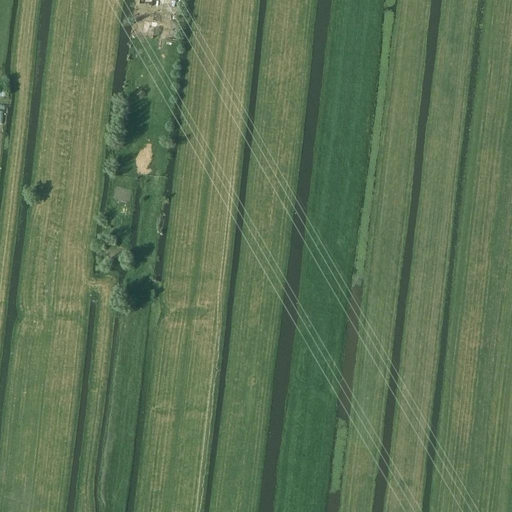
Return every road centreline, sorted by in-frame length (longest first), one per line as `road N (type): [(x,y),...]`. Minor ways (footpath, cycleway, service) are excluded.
road 1 (track): [(194,511),(250,0)]
road 2 (track): [(299,366),(342,0)]
